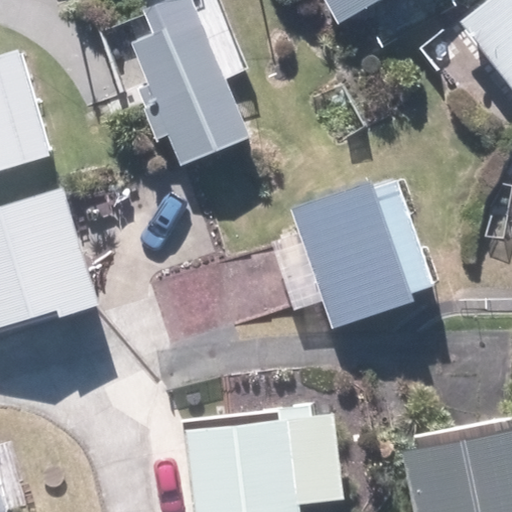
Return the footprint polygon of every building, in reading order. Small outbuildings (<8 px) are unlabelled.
[(332,0),(347,28),(402,0),(332,0)] [(154,88),(143,92),(166,147),(179,141),(193,174),(267,143),(215,21),(139,53),(154,88)] [(511,29),(497,43),(511,58),(511,29)] [(0,180),(67,160),(34,56),(0,66),(0,180)] [(313,237),(303,241),(310,259),(318,256),(347,332),(431,301),(430,298),(452,288),(415,187),(394,195),(389,180),(303,213),(313,237)] [(84,197),(0,218),(0,336),(75,317),(76,323),(114,313),(84,197)] [(242,431),(197,435),(204,511),(311,511),(303,426),(271,429),(269,416),(241,419),(242,431)] [(511,511),(511,439),(415,455),(424,511),(511,511)]
